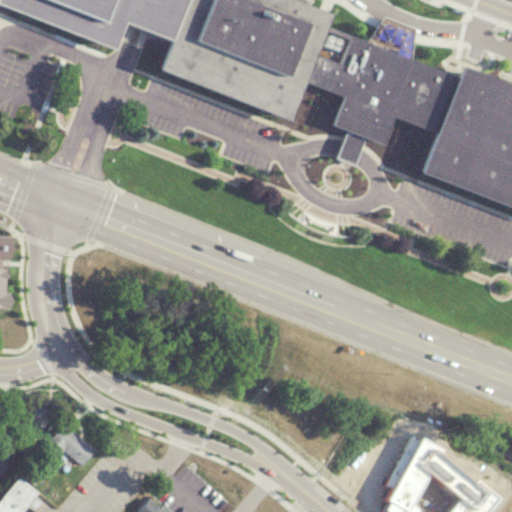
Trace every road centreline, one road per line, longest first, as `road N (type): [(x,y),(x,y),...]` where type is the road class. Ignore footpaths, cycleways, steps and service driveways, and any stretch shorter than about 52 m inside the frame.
road 1 (primary): [(56,199),(511,380)]
road 2 (tertiary): [(60,350),(72,376),(105,400),(297,482)]
road 3 (tertiary): [(297,482),(241,432),(110,382),(60,350)]
road 4 (tertiary): [(60,350),(40,282),(56,199)]
